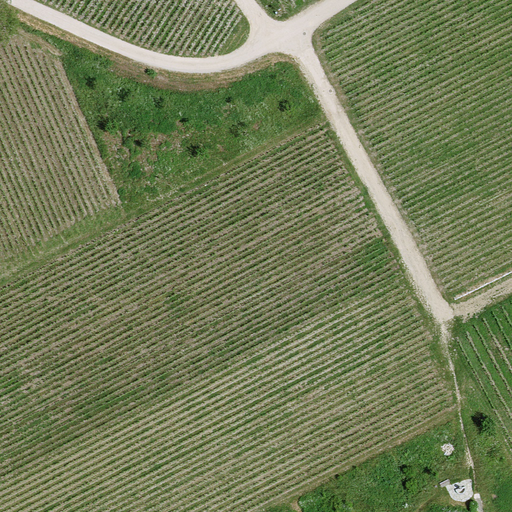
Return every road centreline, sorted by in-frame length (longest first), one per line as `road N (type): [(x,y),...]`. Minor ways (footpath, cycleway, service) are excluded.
road 1 (track): [(295,29),(446,317)]
road 2 (track): [(295,29),(230,63),(172,63),(20,0)]
